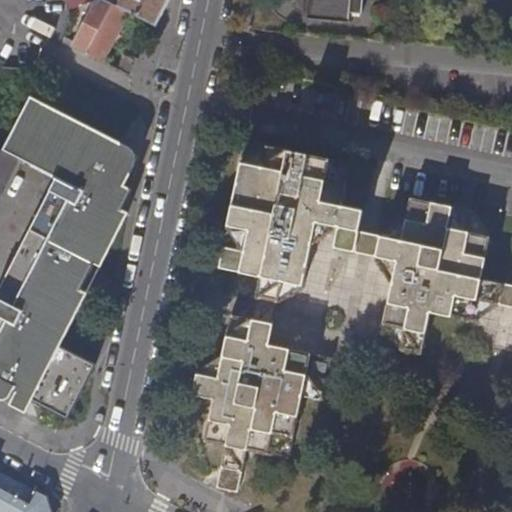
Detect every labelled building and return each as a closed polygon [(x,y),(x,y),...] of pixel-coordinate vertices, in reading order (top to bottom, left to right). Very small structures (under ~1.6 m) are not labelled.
[(103,61),(128,11),(106,0),(100,0),(89,4),(85,10),(90,13),(73,46),(103,61)] [(157,25),(170,0),(146,0),(138,16),(157,25)] [(308,0),(307,19),(349,22),(350,14),(362,15),(363,0),(308,0)] [(131,75),(140,59),(115,46),(107,63),(131,75)] [(0,330),(62,210),(102,133),(32,95),(3,152),(15,158),(19,159),(20,157),(57,176),(0,287),(0,330)] [(50,408),(79,355),(60,346),(87,292),(81,289),(94,263),(100,266),(127,213),(121,209),(131,190),(124,186),(131,172),(133,165),(131,156),(129,150),(127,147),(120,142),(102,133),(62,210),(0,330),(0,397),(3,398),(9,396),(11,394),(13,389),(17,391),(10,404),(26,412),(33,399),(50,408)] [(475,213),(442,206),(411,200),(407,220),(381,234),(380,236),(360,232),(364,211),(343,207),(350,164),(245,143),(227,229),(245,253),(223,249),(219,269),(260,278),(256,298),(231,314),(222,359),(221,359),(196,372),(192,397),(213,401),(204,443),(225,448),(217,488),(217,489),(220,490),(238,494),(246,452),(289,460),(303,397),(325,402),(333,359),(271,347),(279,305),(281,305),(305,288),(313,246),(340,229),(335,250),(376,258),(376,262),(393,288),(380,348),(418,356),(423,336),(428,313),(473,322),(497,308),(498,306),(509,308),(511,309),(511,286),(482,281),(491,237),(487,230),(475,213)] [(3,152),(0,150),(0,188),(15,158),(3,152)] [(96,364),(79,355),(50,408),(69,418),(96,364)] [(0,511),(53,511),(48,496),(0,471),(0,511)]
